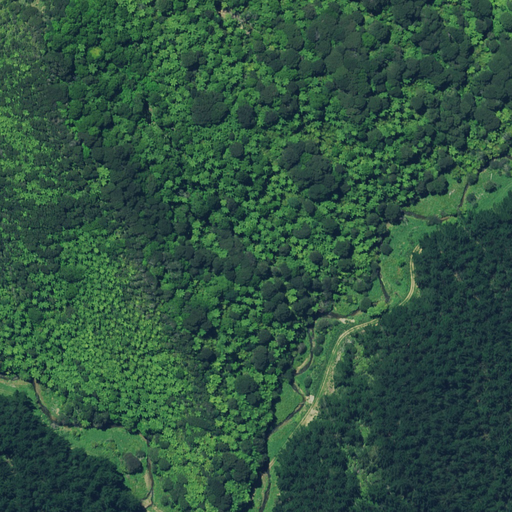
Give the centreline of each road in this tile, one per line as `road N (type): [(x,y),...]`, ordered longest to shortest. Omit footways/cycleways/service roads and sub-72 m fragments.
road 1 (track): [(235,511),(272,434),(390,270),(426,233),(485,206),(511,206)]
road 2 (track): [(0,405),(74,448),(156,511)]
